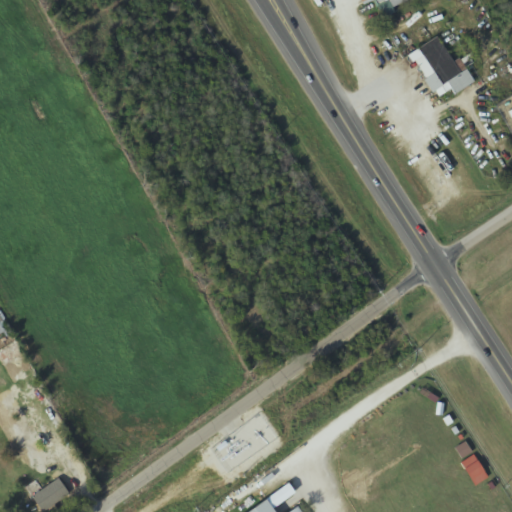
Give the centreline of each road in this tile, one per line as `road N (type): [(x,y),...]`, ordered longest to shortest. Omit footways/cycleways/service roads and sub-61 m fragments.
road 1 (trunk): [(269,0),(511,383)]
road 2 (residential): [(437,267),(104,511)]
